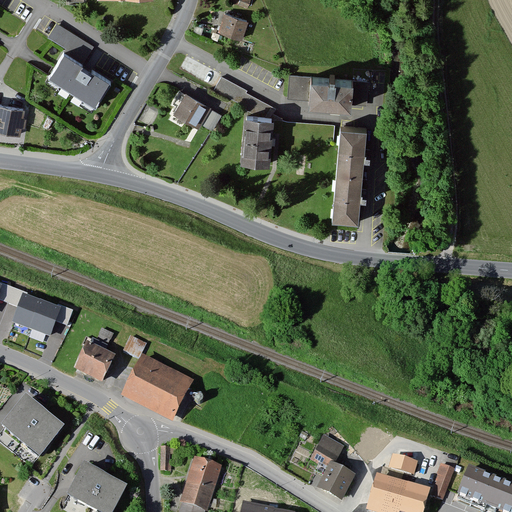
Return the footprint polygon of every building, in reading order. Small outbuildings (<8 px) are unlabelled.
[(240,37),(246,20),(228,14),(222,31),(240,37)] [(97,106),(112,82),(64,53),(49,76),(97,106)] [(369,81),(289,74),(287,99),(367,105),(369,81)] [(209,107),(183,93),(172,114),(198,128),(209,107)] [(23,109),(0,104),(0,131),(18,135),(23,109)] [(269,118),(246,115),(241,162),(264,165),(269,118)] [(368,129),(343,127),(335,220),(353,221),(360,222),(368,129)] [(30,328),(41,299),(23,293),(12,322),(30,328)] [(61,307),(41,299),(30,328),(51,336),(61,307)] [(112,334),(102,330),(98,339),(108,344),(112,334)] [(130,337),(123,351),(139,359),(146,345),(130,337)] [(114,353),(86,340),(73,366),(102,380),(114,353)] [(190,384),(142,359),(126,392),(173,416),(190,384)] [(201,403),(202,402),(203,400),(203,399),(202,397),(202,396),(200,395),(199,395),(197,395),(196,395),(195,396),(194,397),(193,399),(194,400),(194,402),(195,403),(197,404),(198,404),(200,404),(201,403)] [(62,428),(26,399),(2,429),(39,457),(62,428)] [(322,436),(308,462),(326,471),(315,491),(339,504),(354,477),(334,467),(344,448),(322,436)] [(172,449),(162,449),(162,471),(172,471),(172,449)] [(377,466),(374,476),(364,511),(420,511),(427,490),(412,486),(418,463),(393,456),(389,469),(377,466)] [(206,511),(220,468),(192,459),(178,506),(198,511),(206,511)] [(453,470),(439,466),(429,498),(443,502),(453,470)] [(110,511),(122,488),(78,467),(61,502),(82,511),(110,511)] [(511,511),(511,486),(470,470),(459,495),(504,511),(511,511)]
